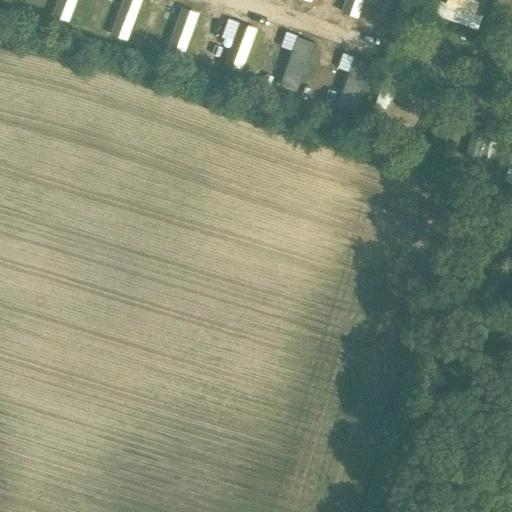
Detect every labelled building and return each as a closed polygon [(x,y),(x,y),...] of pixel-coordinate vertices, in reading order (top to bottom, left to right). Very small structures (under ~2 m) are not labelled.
[(388,11),(390,0),(369,0),(368,7),(388,11)] [(482,13),(486,0),(484,0),(452,0),(452,3),(482,13)] [(483,31),(488,17),(446,2),(441,16),(483,31)] [(403,97),(406,86),(389,82),(387,93),(403,97)] [(488,154),(494,143),(478,136),(473,146),(488,154)]
